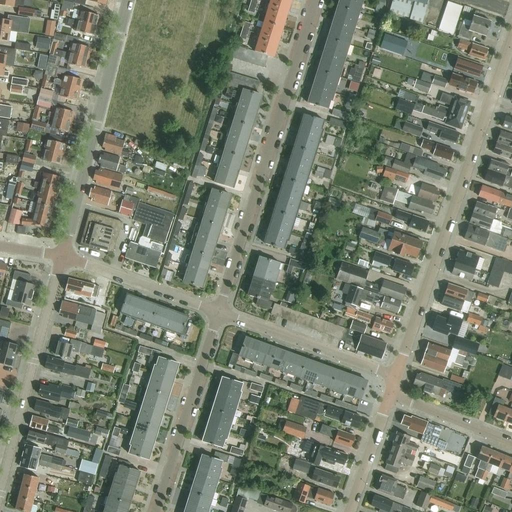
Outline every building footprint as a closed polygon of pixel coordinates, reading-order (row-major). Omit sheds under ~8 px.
[(23,0),(0,0),(0,5),(16,8),(17,6),(23,7),(23,0)] [(141,0),(133,36),(146,39),(155,0),(141,0)] [(269,0),(268,6),(287,12),(290,0),(269,0)] [(339,0),(337,6),(358,12),(361,0),(339,0)] [(421,22),(426,5),(427,0),(392,0),(389,11),(410,17),(409,19),(421,22)] [(73,11),(75,3),(65,1),(62,11),(67,12),(68,9),(73,11)] [(378,2),(376,11),(382,12),(385,4),(378,2)] [(442,20),(438,30),(453,35),(456,25),(462,6),(459,5),(448,2),(442,20)] [(257,5),(250,3),(248,12),(254,14),(257,5)] [(268,6),(263,21),(282,27),(287,12),(268,6)] [(337,6),(332,22),(353,29),(358,12),(337,6)] [(19,8),(18,15),(41,19),(42,12),(35,11),(35,10),(19,8)] [(96,26),(99,16),(81,11),(78,21),(96,26)] [(485,36),(490,20),(473,15),(471,21),(464,19),(458,36),(470,40),(472,32),(485,36)] [(8,16),(7,21),(12,21),(20,22),(18,33),(28,34),(30,19),(8,16)] [(0,19),(0,30),(10,32),(18,33),(20,22),(12,21),(7,21),(0,19)] [(93,36),(96,26),(78,21),(70,19),(68,24),(73,25),(74,24),(77,25),(75,32),(93,36)] [(263,21),(259,36),(278,42),(282,27),(263,21)] [(251,24),(245,22),(242,30),(248,32),(254,34),(255,29),(250,27),(251,24)] [(332,22),(327,38),(348,45),(353,29),(332,22)] [(0,30),(0,40),(9,42),(10,32),(0,30)] [(242,30),(239,38),(246,40),(248,32),(242,30)] [(259,36),(254,51),(255,51),(261,53),(267,55),(273,57),(278,42),(259,36)] [(40,38),(38,49),(48,51),(50,40),(40,38)] [(327,38),(322,54),(343,61),(348,45),(327,38)] [(484,60),(487,49),(460,40),(457,47),(469,51),(468,55),(484,60)] [(130,41),(110,125),(124,128),(144,44),(130,41)] [(16,43),(15,50),(30,52),(31,45),(16,43)] [(91,48),(78,45),(72,43),(70,54),(88,58),(91,48)] [(232,44),(228,56),(234,58),(238,46),(232,44)] [(244,48),(239,46),(238,46),(234,58),(240,60),(244,48)] [(0,65),(5,66),(6,61),(14,63),(16,50),(0,47),(0,65)] [(244,48),(240,60),(246,62),(250,49),(244,48)] [(51,49),(50,55),(62,58),(63,52),(57,51),(51,49)] [(255,51),(254,51),(250,49),(246,62),(251,63),(255,51)] [(444,66),(447,58),(423,49),(420,57),(444,66)] [(261,53),(255,51),(251,63),(257,65),(261,53)] [(263,67),(267,55),(261,53),(257,65),(263,67)] [(85,68),(88,58),(70,54),(67,64),(85,68)] [(322,54),(317,70),(338,77),(343,61),(322,54)] [(373,57),(371,63),(379,66),(381,60),(373,57)] [(479,74),(482,65),(457,57),(453,68),(478,77),(479,74)] [(4,72),(5,66),(0,65),(0,76),(8,77),(9,72),(4,72)] [(47,65),(44,76),(47,77),(47,76),(55,78),(56,74),(58,74),(58,73),(63,75),(64,69),(59,68),(59,69),(58,69),(58,68),(47,65)] [(352,81),(360,83),(365,68),(359,66),(358,70),(356,69),(352,81)] [(226,84),(230,72),(224,70),(220,82),(226,84)] [(317,70),(312,87),(333,93),(338,77),(317,70)] [(232,86),(236,74),(230,72),(226,84),(232,86)] [(472,93),(476,82),(452,73),(449,81),(459,84),(457,88),(472,93)] [(238,88),(241,75),(236,74),(232,86),(238,88)] [(79,90),(82,80),(64,75),(62,81),(56,79),(54,84),(61,86),(79,90)] [(238,88),(242,89),(243,89),(247,77),(241,75),(238,88)] [(448,80),(435,76),(433,84),(446,88),(448,80)] [(243,89),(249,91),(253,79),(247,77),(243,89)] [(28,80),(13,78),(12,84),(27,87),(28,80)] [(255,93),(259,81),(253,79),(249,91),(255,93)] [(417,80),(415,87),(430,92),(432,85),(417,80)] [(43,81),(39,97),(51,100),(53,92),(45,90),(48,82),(46,82),(43,81)] [(23,87),(12,86),(11,92),(22,94),(23,87)] [(77,100),(79,90),(61,86),(58,96),(77,100)] [(312,87),(307,103),(326,108),(329,100),(330,101),(333,93),(312,87)] [(249,91),(243,89),(242,89),(238,103),(236,102),(235,104),(256,110),(261,95),(255,93),(249,91)] [(420,96),(405,92),(403,98),(417,103),(420,96)] [(39,97),(37,105),(50,109),(52,101),(51,100),(39,97)] [(442,102),(451,106),(466,111),(469,104),(468,104),(469,102),(454,97),(453,101),(443,98),(442,102)] [(354,100),(348,98),(345,108),(346,108),(345,111),(350,112),(354,100)] [(415,106),(400,101),(396,109),(412,115),(415,106)] [(229,119),(233,120),(252,126),(256,110),(235,104),(235,105),(237,106),(234,115),(231,114),(229,119)] [(0,105),(0,117),(10,119),(12,107),(0,105)] [(463,120),(466,111),(451,106),(450,110),(440,107),(439,109),(437,108),(436,109),(439,110),(463,120)] [(439,110),(436,109),(436,111),(424,107),(421,114),(443,121),(444,118),(447,119),(445,123),(459,128),(460,126),(461,126),(463,120),(439,110)] [(71,123),(74,112),(56,108),(53,118),(71,123)] [(350,113),(334,108),(332,114),(348,119),(350,113)] [(304,114),(299,130),(319,136),(322,129),(320,128),(322,120),(304,114)] [(216,116),(215,123),(221,125),(223,118),(216,116)] [(347,122),(330,117),(328,124),(345,129),(347,122)] [(511,119),(507,117),(503,128),(511,131),(511,119)] [(69,133),(71,123),(53,118),(50,128),(69,133)] [(6,137),(9,121),(9,120),(0,119),(0,135),(3,136),(6,137)] [(226,133),(225,134),(247,141),(252,126),(233,120),(229,134),(226,133)] [(19,121),(17,130),(28,132),(30,124),(19,121)] [(46,127),(46,125),(32,121),(30,129),(39,132),(44,133),(46,127)] [(424,128),(406,122),(403,130),(421,137),(424,128)] [(455,143),(459,133),(442,127),(442,128),(428,123),(426,130),(439,135),(438,137),(455,143)] [(299,130),(293,146),(314,153),(319,136),(299,130)] [(511,136),(502,132),(498,143),(511,147),(511,136)] [(225,144),(223,151),(242,157),(247,141),(225,134),(220,133),(218,139),(223,140),(223,143),(225,144)] [(129,153),(121,151),(124,142),(115,139),(116,137),(105,134),(101,147),(104,148),(103,151),(120,155),(120,157),(127,159),(129,153)] [(342,140),(327,136),(326,139),(341,144),(342,140)] [(325,143),(339,147),(341,144),(326,139),(325,143)] [(63,154),(65,144),(47,140),(44,150),(63,154)] [(449,160),(453,150),(436,144),(436,145),(422,140),(420,147),(433,152),(432,154),(449,160)] [(424,151),(402,143),(400,149),(421,157),(424,151)] [(511,148),(498,144),(494,154),(511,160),(511,158),(511,148)] [(293,146),(288,162),(309,169),(314,153),(293,146)] [(60,165),(63,154),(44,150),(42,160),(60,165)] [(216,164),(216,165),(237,171),(242,157),(223,151),(219,165),(216,164)] [(24,153),(22,161),(34,164),(36,156),(24,153)] [(118,164),(120,157),(103,153),(102,156),(100,155),(98,163),(100,164),(99,167),(123,173),(125,166),(118,164)] [(19,157),(7,155),(6,163),(18,165),(19,157)] [(443,179),(446,170),(438,167),(439,165),(416,156),(413,164),(425,168),(423,174),(434,178),(435,176),(443,179)] [(204,177),(207,167),(201,165),(202,161),(197,159),(194,168),(199,170),(197,176),(204,177)] [(393,169),(409,174),(411,167),(385,159),(383,164),(393,168),(393,169)] [(22,161),(20,170),(32,173),(34,164),(22,161)] [(511,177),(511,170),(508,169),(510,165),(502,163),(501,164),(492,161),(489,169),(511,177)] [(167,166),(157,162),(155,168),(165,171),(167,166)] [(288,162),(283,178),(304,185),(309,169),(288,162)] [(233,187),(237,171),(216,165),(216,167),(218,167),(214,181),(233,187)] [(144,166),(142,172),(149,174),(150,168),(144,166)] [(317,167),(316,171),(330,175),(331,171),(317,167)] [(409,174),(408,175),(386,168),(383,178),(393,181),(394,178),(416,185),(419,177),(409,174)] [(123,175),(99,169),(98,171),(95,170),(93,180),(96,181),(96,183),(120,190),(123,175)] [(330,175),(316,171),(315,175),(329,179),(330,175)] [(511,179),(488,171),(485,181),(502,187),(503,187),(511,189),(511,179)] [(41,184),(58,188),(61,178),(44,174),(41,184)] [(10,181),(9,185),(15,186),(17,179),(13,177),(13,178),(10,181)] [(24,179),(23,179),(18,178),(17,182),(18,182),(16,188),(22,189),(24,179)] [(299,201),(304,185),(283,178),(278,194),(299,201)] [(58,188),(41,184),(35,183),(34,188),(39,190),(38,194),(56,198),(58,188)] [(436,199),(439,191),(436,190),(437,188),(421,183),(420,187),(412,184),(409,193),(433,201),(434,198),(436,199)] [(384,185),(379,200),(393,205),(398,190),(384,185)] [(511,208),(511,205),(511,196),(483,186),(479,197),(511,208)] [(107,205),(111,192),(94,187),(93,189),(91,189),(89,197),(92,198),(91,201),(107,205)] [(127,187),(125,193),(132,196),(134,190),(127,187)] [(181,198),(149,187),(147,191),(175,201),(175,200),(179,201),(181,198)] [(226,210),(230,194),(212,188),(207,203),(205,202),(204,204),(226,210)] [(53,208),(56,198),(38,194),(36,204),(32,203),(53,208)] [(307,203),(299,201),(278,194),(273,211),(294,217),(297,209),(304,211),(307,203)] [(431,214),(434,206),(431,205),(432,202),(412,195),(407,209),(420,213),(421,211),(431,214)] [(130,217),(134,204),(122,200),(118,213),(130,217)] [(133,218),(168,230),(173,214),(138,202),(133,218)] [(51,218),(53,208),(32,203),(30,213),(33,213),(33,214),(51,218)] [(494,220),(498,209),(488,206),(487,207),(477,203),(474,213),(494,220)] [(206,206),(202,220),(221,226),(226,210),(204,204),(204,205),(206,206)] [(19,225),(22,212),(12,209),(8,224),(19,225)] [(425,232),(429,221),(396,210),(394,218),(409,223),(407,228),(414,230),(415,229),(425,232)] [(273,211),(268,227),(289,233),(294,217),(273,211)] [(112,255),(122,222),(89,212),(80,245),(112,255)] [(376,221),(390,226),(393,218),(378,213),(376,221)] [(490,232),(494,220),(474,213),(470,224),(481,227),(480,228),(490,232)] [(48,228),(51,218),(33,214),(31,220),(22,219),(22,225),(31,226),(32,225),(39,227),(40,225),(48,228)] [(164,243),(168,230),(133,218),(132,220),(146,225),(142,236),(164,243)] [(216,241),(221,226),(202,220),(200,225),(196,224),(193,232),(195,233),(194,234),(216,241)] [(268,227),(263,243),(282,249),(285,241),(287,241),(289,233),(268,227)] [(382,233),(378,232),(363,227),(359,237),(378,243),(382,233)] [(465,240),(485,247),(504,253),(509,240),(469,227),(465,240)] [(380,237),(386,239),(387,236),(391,237),(392,234),(388,233),(389,231),(379,228),(378,232),(382,233),(380,237)] [(398,242),(419,249),(421,241),(393,232),(392,234),(391,237),(399,240),(398,242)] [(196,237),(192,250),(211,256),(216,241),(194,234),(194,236),(196,237)] [(391,237),(391,239),(387,250),(395,252),(394,253),(402,256),(403,253),(416,257),(419,249),(398,242),(399,240),(391,237)] [(288,253),(305,258),(308,245),(308,244),(309,244),(310,240),(304,238),(303,242),(303,243),(302,243),(300,250),(290,247),(288,253)] [(155,268),(160,252),(129,242),(124,258),(155,268)] [(347,244),(345,250),(354,253),(355,246),(347,244)] [(207,271),(211,256),(192,250),(188,264),(186,263),(185,264),(207,271)] [(456,263),(475,270),(479,258),(461,251),(456,263)] [(409,276),(413,266),(375,252),(372,260),(392,267),(391,270),(409,276)] [(259,256),(253,275),(274,282),(278,269),(277,269),(279,262),(259,256)] [(503,273),(507,261),(497,258),(493,269),(503,273)] [(291,260),(287,273),(291,275),(294,268),(304,271),(306,264),(291,260)] [(402,299),(404,291),(401,289),(402,286),(383,280),(381,285),(374,283),(374,284),(365,281),(368,272),(341,263),(335,279),(398,299),(398,297),(402,299)] [(471,282),(475,270),(456,263),(452,275),(471,282)] [(184,275),(183,281),(202,287),(207,271),(185,264),(185,267),(187,267),(185,274),(184,275)] [(502,278),(504,273),(492,269),(491,274),(502,278)] [(15,291),(32,295),(35,285),(28,283),(30,275),(14,271),(12,279),(17,281),(15,291)] [(501,284),(502,278),(491,274),(489,280),(501,284)] [(253,275),(247,295),(258,298),(256,305),(270,310),(273,303),(267,301),(268,296),(270,296),(274,282),(253,275)] [(69,279),(66,291),(73,292),(74,294),(81,296),(91,298),(91,296),(98,298),(101,287),(94,286),(84,283),(69,279)] [(499,289),(501,284),(489,280),(487,285),(499,289)] [(373,302),(381,305),(380,308),(396,313),(400,302),(368,292),(348,285),(347,288),(351,289),(346,303),(357,307),(359,299),(373,304),(373,302)] [(471,304),(474,293),(467,291),(449,285),(450,285),(449,285),(446,295),(471,304)] [(29,306),(32,295),(15,291),(12,301),(7,299),(5,305),(21,309),(23,304),(29,306)] [(134,321),(142,300),(126,294),(120,312),(126,315),(123,323),(131,326),(133,320),(134,321)] [(478,301),(495,307),(498,300),(491,297),(490,298),(480,295),(480,296),(476,294),(474,299),(478,301)] [(467,314),(471,304),(446,295),(442,305),(467,314)] [(142,300),(134,321),(136,321),(137,318),(150,323),(157,305),(142,300)] [(62,301),(58,313),(63,314),(62,317),(75,320),(77,314),(90,317),(91,315),(95,316),(92,326),(102,328),(105,315),(96,312),(97,310),(92,309),(62,301)] [(276,316),(280,305),(274,303),(270,314),(276,316)] [(157,305),(150,323),(164,328),(163,331),(165,331),(172,310),(157,305)] [(276,316),(282,318),(286,307),(280,305),(276,316)] [(282,318),(288,320),(291,310),(286,307),(282,318)] [(348,308),(345,315),(354,318),(357,311),(348,308)] [(172,310),(165,331),(166,332),(167,330),(181,335),(180,339),(186,341),(190,329),(183,327),(187,316),(172,310)] [(288,320),(294,322),(297,312),(291,310),(288,320)] [(389,334),(393,323),(357,311),(354,318),(372,324),(371,329),(378,331),(379,330),(389,334)] [(294,322),(300,324),(303,314),(297,312),(294,322)] [(300,324),(306,327),(310,316),(303,314),(300,324)] [(118,317),(114,315),(110,325),(115,327),(118,317)] [(457,336),(463,320),(449,315),(448,320),(437,316),(432,331),(447,337),(448,333),(457,336)] [(483,320),(483,319),(470,315),(468,321),(481,326),(481,325),(483,320)] [(306,327),(312,329),(316,318),(310,316),(306,327)] [(312,329),(318,331),(322,320),(316,318),(312,329)] [(337,318),(335,324),(342,327),(345,320),(337,318)] [(0,319),(0,325),(10,328),(11,323),(0,319)] [(318,331),(324,333),(328,323),(322,320),(318,331)] [(367,326),(353,321),(351,329),(364,334),(367,326)] [(324,333),(329,335),(333,325),(328,323),(324,333)] [(329,335),(335,337),(338,326),(333,325),(329,335)] [(335,337),(340,339),(344,328),(338,326),(335,337)] [(346,341),(347,338),(348,335),(350,330),(344,328),(340,339),(346,341)] [(75,338),(77,332),(66,329),(64,335),(75,338)] [(383,351),(386,344),(361,335),(360,337),(358,336),(357,339),(348,335),(347,338),(383,351)] [(246,337),(239,355),(253,360),(252,363),(253,364),(261,342),(246,337)] [(380,359),(383,351),(347,338),(346,341),(345,344),(356,348),(356,350),(380,359)] [(479,346),(469,342),(456,338),(453,348),(476,356),(479,346)] [(87,344),(81,343),(81,342),(71,339),(69,345),(59,342),(55,355),(69,359),(71,351),(78,353),(84,354),(90,356),(92,346),(87,345),(87,344)] [(0,352),(16,356),(19,346),(0,340),(0,352)] [(261,342),(253,364),(254,364),(255,361),(269,366),(276,348),(261,342)] [(429,344),(421,365),(444,373),(446,367),(448,362),(452,352),(429,344)] [(140,347),(138,353),(151,356),(151,355),(152,351),(140,347)] [(276,348),(269,366),(282,371),(281,374),(283,374),(291,353),(276,348)] [(152,351),(151,355),(153,356),(159,358),(157,366),(155,365),(153,373),(174,379),(176,371),(175,370),(177,363),(163,358),(164,354),(152,351)] [(458,351),(454,364),(466,368),(467,365),(469,365),(471,359),(472,358),(465,355),(466,353),(459,351),(458,351)] [(0,363),(13,367),(16,356),(0,352),(0,363)] [(235,367),(235,366),(239,355),(232,353),(228,364),(235,367)] [(291,353),(283,374),(284,375),(285,372),(299,377),(306,359),(291,353)] [(153,356),(150,364),(153,373),(155,365),(157,366),(159,358),(153,356)] [(94,377),(96,370),(76,365),(75,367),(63,364),(64,362),(47,357),(45,367),(53,370),(52,372),(60,374),(60,372),(88,379),(89,376),(94,377)] [(306,359),(299,377),(313,382),(312,385),(313,385),(321,364),(306,359)] [(116,368),(104,364),(102,370),(114,374),(116,368)] [(321,364),(313,385),(314,386),(315,386),(316,383),(329,388),(336,370),(321,364)] [(504,379),(508,367),(502,365),(498,376),(504,379)] [(343,396),(351,375),(336,370),(329,388),(342,393),(341,396),(343,396)] [(153,373),(148,389),(169,395),(174,379),(153,373)] [(443,382),(421,374),(420,376),(417,375),(414,385),(417,386),(416,388),(424,391),(423,392),(431,395),(432,394),(438,396),(441,389),(458,395),(461,386),(443,380),(443,382)] [(352,404),(354,397),(360,399),(367,381),(351,375),(343,396),(342,400),(352,404)] [(466,380),(453,375),(451,380),(464,385),(466,380)] [(221,384),(218,393),(238,399),(241,391),(239,391),(242,382),(224,377),(221,385),(221,384)] [(265,387),(252,383),(250,389),(263,393),(265,387)] [(120,397),(126,399),(130,386),(124,384),(120,397)] [(63,386),(63,388),(49,385),(49,387),(40,385),(38,393),(42,394),(41,397),(59,401),(60,397),(70,400),(73,389),(63,386)] [(76,396),(85,398),(87,391),(78,389),(76,396)] [(148,389),(143,405),(164,412),(169,395),(148,389)] [(218,393),(213,409),(233,415),(238,399),(218,393)] [(260,397),(252,395),(249,403),(257,405),(260,397)] [(299,400),(295,413),(314,420),(316,414),(320,403),(300,396),(299,400)] [(484,398),(479,410),(483,412),(488,400),(484,398)] [(505,422),(510,410),(502,407),(504,402),(495,398),(488,416),(505,422)] [(48,415),(59,418),(59,419),(67,421),(70,410),(62,408),(62,409),(51,406),(52,405),(36,401),(34,410),(41,412),(40,414),(48,416),(48,415)] [(81,405),(70,402),(69,408),(79,411),(81,405)] [(320,403),(316,414),(331,419),(341,423),(342,419),(325,414),(328,405),(320,403)] [(359,408),(352,405),(349,404),(347,409),(357,412),(359,408)] [(143,405),(137,421),(158,428),(164,412),(143,405)] [(328,405),(325,414),(342,419),(341,423),(356,428),(360,417),(328,405)] [(213,409),(208,425),(228,432),(233,415),(213,409)] [(423,435),(428,423),(406,415),(402,425),(412,429),(412,430),(413,431),(412,433),(417,434),(417,432),(423,435)] [(58,434),(60,425),(49,422),(49,421),(32,416),(30,426),(58,434)] [(251,421),(250,425),(256,427),(258,419),(247,416),(246,419),(251,421)] [(76,428),(78,421),(68,419),(67,421),(66,425),(76,428)] [(306,427),(286,420),(282,431),(303,438),(306,427)] [(137,421),(132,437),(153,444),(158,428),(137,421)] [(206,434),(203,442),(221,447),(224,439),(226,439),(228,432),(208,425),(205,433),(206,434)] [(350,447),(354,435),(322,425),(319,432),(336,438),(334,441),(350,447)] [(121,429),(115,427),(112,436),(118,438),(120,433),(125,435),(127,430),(121,428),(121,429)] [(88,442),(90,433),(75,428),(72,438),(88,442)] [(96,428),(95,434),(107,437),(108,431),(96,428)] [(242,428),(240,435),(247,438),(249,430),(242,428)] [(66,449),(69,441),(29,430),(26,440),(44,444),(55,447),(54,451),(84,459),(85,454),(66,449)] [(266,436),(257,433),(255,440),(264,443),(266,436)] [(409,444),(411,438),(398,433),(394,444),(407,448),(407,449),(412,451),(417,453),(419,447),(409,444)] [(122,439),(118,438),(112,436),(107,452),(119,456),(121,450),(118,449),(122,439)] [(429,436),(426,443),(439,448),(441,441),(429,436)] [(132,445),(129,454),(147,459),(150,451),(151,452),(153,444),(132,437),(130,445),(132,445)] [(304,449),(303,451),(321,457),(326,459),(325,462),(333,465),(335,462),(344,465),(347,455),(306,441),(304,449)] [(243,457),(245,450),(246,445),(241,444),(240,449),(233,446),(232,448),(229,447),(228,451),(231,452),(231,453),(243,457)] [(412,451),(407,449),(407,448),(394,444),(390,454),(413,462),(415,458),(410,456),(412,451)] [(22,456),(65,467),(66,462),(52,458),(52,457),(39,454),(41,449),(25,445),(22,456)] [(477,472),(481,474),(483,470),(486,472),(486,471),(485,471),(488,464),(489,464),(494,452),(483,448),(478,459),(481,460),(478,468),(479,469),(477,472)] [(448,463),(451,455),(437,450),(435,455),(430,453),(429,455),(448,463)] [(202,455),(197,473),(217,480),(221,468),(219,468),(221,461),(227,463),(229,456),(226,455),(215,452),(213,458),(202,455)] [(500,468),(505,456),(494,452),(489,464),(488,464),(485,471),(486,471),(486,472),(483,470),(481,474),(481,475),(486,477),(487,477),(492,465),(500,468)] [(412,467),(413,462),(390,454),(386,465),(387,465),(385,470),(397,474),(399,469),(400,469),(402,463),(412,467)] [(65,467),(22,456),(19,466),(35,470),(37,465),(49,467),(49,468),(61,471),(62,466),(65,467)] [(112,457),(106,456),(100,476),(106,478),(112,457)] [(468,474),(474,458),(468,456),(462,471),(468,474)] [(500,468),(510,472),(511,472),(511,469),(511,459),(505,456),(500,468)] [(233,465),(230,475),(236,477),(241,460),(235,458),(233,465)] [(116,473),(114,481),(135,487),(137,479),(136,478),(139,471),(130,468),(131,464),(119,460),(118,465),(121,466),(119,474),(116,473)] [(312,464),(296,460),(293,470),(309,475),(312,464)] [(91,463),(89,462),(86,472),(95,474),(98,465),(91,463)] [(430,465),(428,471),(442,477),(445,470),(440,468),(434,465),(431,464),(430,465)] [(335,488),(339,477),(315,469),(311,480),(320,483),(321,485),(324,486),(326,485),(335,488)] [(94,476),(81,472),(78,482),(91,486),(94,476)] [(197,473),(191,492),(211,499),(217,480),(197,473)] [(24,474),(21,486),(36,490),(39,478),(24,474)] [(403,500),(407,488),(397,485),(398,482),(382,476),(377,490),(403,500)] [(436,484),(421,478),(418,487),(433,493),(436,484)] [(114,481),(108,497),(130,503),(135,487),(114,481)] [(296,494),(305,497),(307,498),(309,494),(315,497),(314,500),(316,501),(315,502),(319,503),(319,502),(329,505),(333,494),(318,488),(318,490),(300,483),(296,494)] [(21,486),(18,498),(33,501),(36,490),(21,486)] [(492,494),(505,499),(508,493),(495,488),(492,494)] [(191,492),(185,511),(188,511),(207,511),(211,499),(191,492)] [(422,492),(417,506),(428,511),(431,503),(452,511),(453,511),(454,511),(459,511),(461,508),(422,492)] [(265,506),(281,511),(296,511),(297,510),(297,508),(295,506),(293,505),(293,504),(260,494),(258,502),(265,505),(265,506)] [(303,503),(305,497),(296,494),(294,500),(303,503)] [(85,508),(91,510),(94,498),(89,496),(85,508)] [(396,511),(397,511),(412,511),(413,511),(394,503),(375,496),(372,506),(381,510),(379,511),(396,511)] [(108,497),(103,511),(126,511),(130,503),(108,497)] [(236,497),(231,511),(243,511),(248,500),(236,497)] [(18,498),(15,509),(25,511),(29,511),(33,501),(18,498)]
